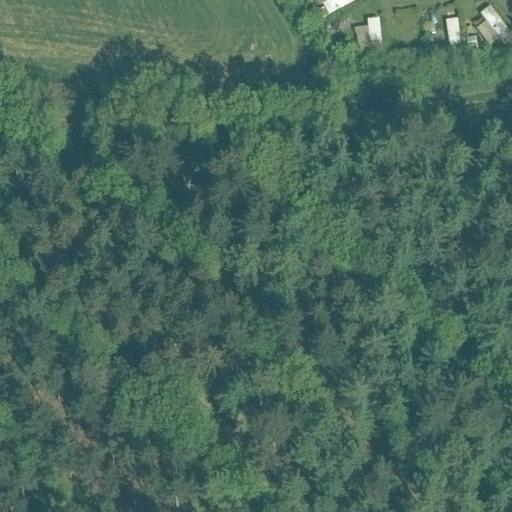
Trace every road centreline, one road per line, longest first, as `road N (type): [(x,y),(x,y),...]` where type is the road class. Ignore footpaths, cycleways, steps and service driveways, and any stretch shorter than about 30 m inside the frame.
road 1 (track): [(436,511),(118,210),(76,160),(75,130)]
road 2 (track): [(0,135),(511,93)]
